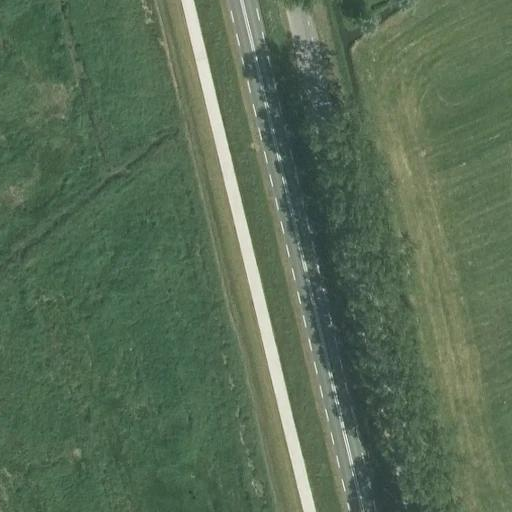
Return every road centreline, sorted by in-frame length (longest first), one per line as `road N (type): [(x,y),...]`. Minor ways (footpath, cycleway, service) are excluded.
road 1 (unclassified): [(417,511),(295,0)]
road 2 (primary): [(361,511),(240,0)]
